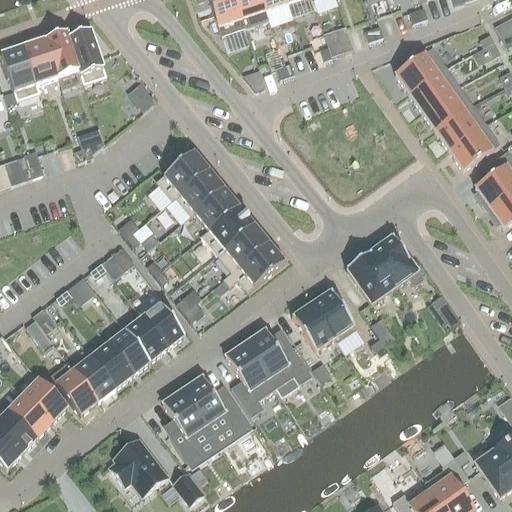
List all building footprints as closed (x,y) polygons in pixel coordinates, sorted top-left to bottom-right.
[(244,33),(232,0),(206,0),(221,41),(244,33)] [(268,25),(265,16),(263,16),(257,0),(232,0),(244,33),(268,25)] [(257,0),(263,16),(265,16),(286,9),(282,0),(257,0)] [(282,0),(286,9),(308,1),(308,0),(282,0)] [(461,0),(449,0),(453,9),(463,6),(461,0)] [(423,12),(415,15),(419,26),(426,23),(423,12)] [(415,15),(408,17),(411,28),(419,26),(415,15)] [(503,27),(494,32),(500,43),(509,38),(503,27)] [(378,31),(371,34),(375,44),(382,42),(378,31)] [(342,57),(334,34),(322,38),(327,52),(330,61),(342,57)] [(371,34),(363,36),(367,47),(375,44),(371,34)] [(78,75),(77,75),(82,90),(105,82),(99,64),(99,63),(89,35),(68,42),(67,42),(78,75)] [(43,44),(56,82),(77,75),(78,75),(67,42),(68,42),(66,36),(43,44)] [(511,36),(500,43),(505,52),(511,47),(511,36)] [(478,45),(482,52),(493,47),(489,39),(478,45)] [(35,90),(36,89),(56,82),(43,44),(22,51),(35,90)] [(493,47),(482,52),(488,63),(499,57),(493,47)] [(39,98),(36,89),(35,90),(22,51),(0,58),(0,60),(8,85),(12,97),(16,106),(39,98)] [(319,55),(323,65),(331,63),(330,61),(327,52),(319,55)] [(407,99),(445,72),(431,53),(394,79),(407,99)] [(290,68),(282,71),(286,82),(293,79),(290,68)] [(282,71),(275,73),(279,84),(286,82),(282,71)] [(421,118),(458,91),(445,72),(407,99),(421,118)] [(245,82),(254,95),(264,91),(259,76),(245,82)] [(498,82),(503,90),(511,85),(511,81),(509,76),(498,82)] [(511,85),(503,90),(508,99),(511,97),(511,85)] [(141,115),(152,106),(139,90),(128,99),(141,115)] [(458,91),(421,118),(434,137),(472,111),(458,91)] [(12,97),(3,100),(6,109),(16,106),(12,97)] [(472,111),(434,137),(448,156),(485,130),(472,111)] [(485,130),(448,156),(462,176),(499,149),(485,130)] [(76,141),(81,154),(88,151),(84,138),(76,141)] [(88,151),(81,154),(84,165),(92,163),(91,159),(88,151)] [(76,168),(84,165),(81,154),(73,157),(76,168)] [(31,183),(43,179),(35,156),(23,160),(27,172),(31,183)] [(192,156),(155,187),(171,206),(175,203),(174,203),(208,175),(192,156)] [(473,199),(484,215),(511,195),(511,163),(507,156),(487,169),(493,178),(473,192),(477,197),(473,199)] [(31,184),(31,183),(27,172),(19,175),(23,186),(31,184)] [(208,175),(174,203),(175,203),(190,221),(193,218),(223,193),(208,175)] [(223,193),(193,218),(207,236),(208,236),(238,211),(223,193)] [(511,195),(484,215),(495,231),(499,228),(502,233),(511,226),(511,195)] [(238,211),(208,236),(207,236),(200,242),(215,260),(253,230),(238,211)] [(138,233),(130,224),(117,234),(125,243),(131,238),(138,233)] [(253,230),(215,260),(230,278),(230,279),(268,248),(253,230)] [(131,238),(125,243),(133,252),(139,247),(131,238)] [(391,241),(368,257),(393,293),(408,283),(414,290),(422,285),(391,241)] [(268,248),(230,279),(230,278),(222,285),(228,292),(229,293),(237,286),(246,298),(284,267),(268,248)] [(123,276),(133,269),(121,253),(111,260),(123,276)] [(370,310),(393,293),(368,257),(345,274),(370,310)] [(146,271),(154,280),(160,275),(152,266),(146,271)] [(104,275),(99,269),(89,276),(94,283),(104,275)] [(167,285),(160,275),(154,280),(161,290),(167,285)] [(86,301),(93,296),(82,282),(76,287),(86,301)] [(222,284),(212,292),(218,299),(228,292),(222,285),(222,284)] [(307,305),(330,339),(330,340),(332,344),(353,330),(327,292),(307,305)] [(60,309),(70,302),(65,295),(55,303),(60,309)] [(192,295),(181,304),(189,313),(195,308),(199,304),(192,295)] [(445,307),(441,300),(431,307),(435,313),(445,307)] [(183,318),(189,313),(181,304),(175,308),(183,318)] [(311,353),(330,340),(330,339),(307,305),(288,318),(311,353)] [(189,313),(183,318),(190,327),(203,317),(195,308),(189,313)] [(141,322),(166,354),(183,341),(159,309),(141,322)] [(42,314),(31,321),(42,335),(52,328),(42,314)] [(124,336),(149,367),(166,354),(141,322),(124,336)] [(369,331),(379,344),(383,350),(393,343),(379,324),(369,331)] [(42,354),(51,347),(34,325),(25,332),(42,354)] [(107,349),(131,381),(149,367),(124,336),(121,332),(104,345),(107,349)] [(291,352),(280,359),(268,342),(264,335),(244,348),(274,394),(292,382),(298,390),(311,382),(291,352)] [(383,350),(379,344),(369,351),(374,357),(383,350)] [(257,406),(274,394),(244,348),(224,361),(240,386),(230,393),(250,423),(262,414),(257,406)] [(114,394),(131,381),(107,349),(90,362),(114,394)] [(97,407),(114,394),(90,362),(87,358),(69,371),(97,407)] [(49,381),(79,421),(97,407),(69,371),(67,367),(49,381)] [(330,381),(321,368),(311,375),(320,388),(330,381)] [(217,406),(211,398),(201,382),(181,395),(211,441),(229,429),(235,437),(248,429),(228,399),(217,406)] [(49,430),(64,415),(35,387),(20,402),(49,430)] [(176,432),(166,439),(187,470),(199,461),(194,453),(211,441),(181,395),(161,409),(171,424),(176,432)] [(49,430),(20,402),(5,417),(34,445),(49,430)] [(34,445),(5,417),(0,422),(0,440),(20,460),(34,445)] [(20,460),(0,440),(0,470),(5,475),(20,460)] [(511,441),(494,454),(511,479),(511,441)] [(111,464),(114,467),(108,472),(123,492),(129,488),(141,502),(167,482),(138,444),(111,464)] [(511,492),(511,479),(494,454),(474,469),(498,503),(511,492)] [(462,456),(452,463),(458,470),(468,463),(462,456)] [(426,492),(439,511),(469,511),(456,492),(467,484),(453,464),(440,473),(442,475),(423,488),(426,492)] [(189,480),(198,491),(207,484),(198,473),(189,480)] [(202,500),(186,479),(172,490),(188,511),(202,500)] [(439,511),(426,492),(407,505),(402,499),(391,507),(394,511),(439,511)]
